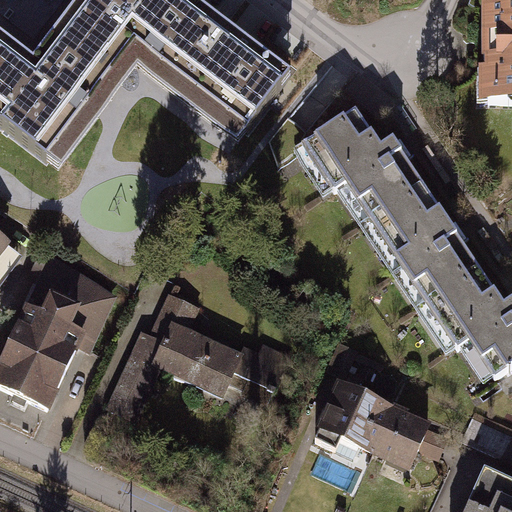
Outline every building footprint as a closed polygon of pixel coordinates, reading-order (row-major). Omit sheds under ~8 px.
[(242,138),(289,73),(188,0),(86,0),(75,16),(138,63),(242,138)] [(511,0),(469,0),(468,106),(511,106),(511,0)] [(37,65),(101,113),(138,63),(75,16),(37,65)] [(0,121),(60,167),(101,113),(37,65),(0,36),(0,121)] [(342,114),(285,151),(314,195),(326,187),(438,356),(451,347),(477,387),(511,363),(511,314),(503,301),(489,310),(378,143),(366,150),(342,114)] [(51,261),(0,371),(0,383),(50,407),(78,349),(89,354),(114,302),(51,261)] [(143,336),(109,413),(135,424),(160,369),(267,416),(291,361),(264,349),(260,358),(246,352),(243,359),(187,334),(197,311),(170,299),(152,340),(143,336)] [(420,429),(329,387),(306,436),(397,478),(420,429)] [(455,511),(511,511),(511,503),(469,484),(455,511)]
